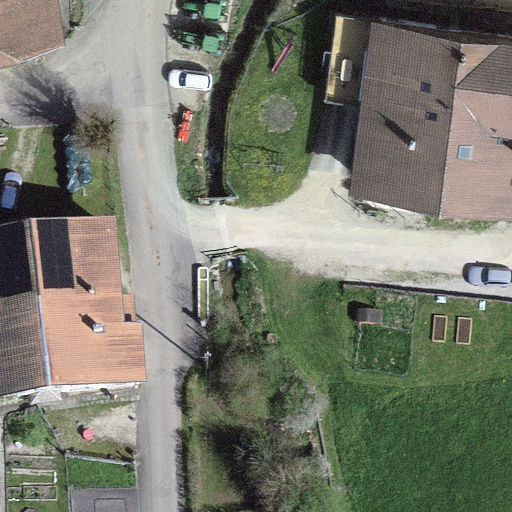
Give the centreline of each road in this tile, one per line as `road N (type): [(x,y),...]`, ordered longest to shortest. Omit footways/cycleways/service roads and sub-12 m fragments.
road 1 (residential): [(170,511),(143,69)]
road 2 (residential): [(0,92),(143,69)]
